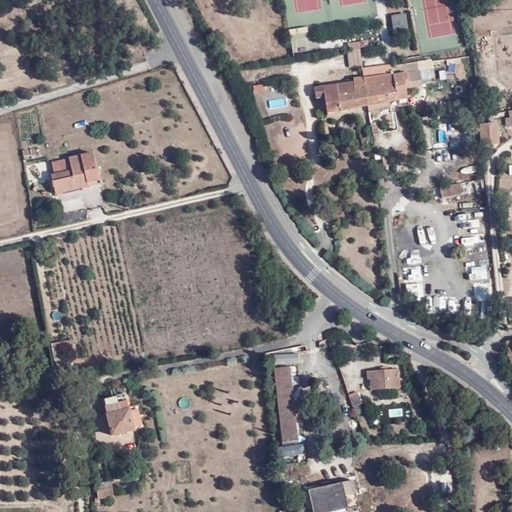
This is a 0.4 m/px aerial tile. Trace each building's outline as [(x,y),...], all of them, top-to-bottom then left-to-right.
[(365,75),(314,87),(315,99),(325,98),(327,112),(398,100),(398,105),(411,105),(406,90),(423,87),(421,70),(376,74),(365,75)] [(511,110),(489,113),(490,117),(508,115),(508,117),(504,118),(505,126),(511,125),(511,110)] [(485,144),(485,145),(498,144),(496,122),(483,123),(483,124),(485,144)] [(87,177),(89,185),(99,183),(92,152),(68,157),(68,158),(51,162),(54,173),(50,174),(54,190),(81,184),(79,178),(87,177)] [(81,184),(54,190),(55,194),(88,187),(88,185),(89,185),(87,177),(79,178),(81,184)] [(460,184),(438,187),(440,198),(461,195),(460,184)] [(300,441),(291,364),(277,366),(285,442),(300,441)] [(398,367),(366,369),(365,379),(370,378),(371,389),(399,388),(398,367)] [(135,428),(125,390),(116,393),(114,383),(110,384),(112,393),(101,396),(111,434),(135,428)] [(94,482),(95,489),(111,487),(111,480),(94,482)] [(345,506),(346,509),(346,511),(358,508),(352,481),(307,492),(313,511),(345,506)] [(111,487),(95,489),(96,499),(112,497),(111,487)]
